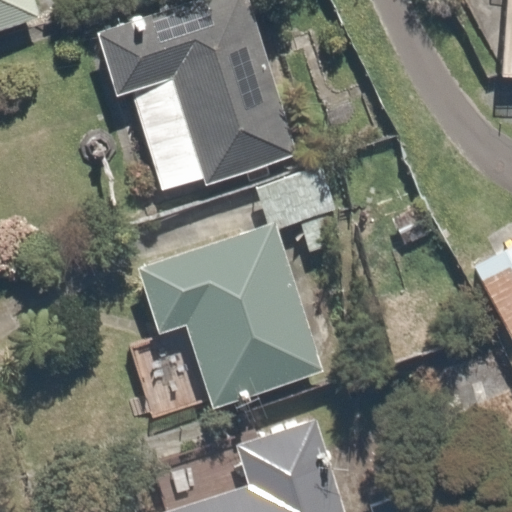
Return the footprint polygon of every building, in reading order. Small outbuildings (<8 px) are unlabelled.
[(0,0),(0,23),(36,14),(30,0),(0,0)] [(200,181),(295,152),(246,0),(168,0),(90,25),(110,89),(127,83),(160,187),(198,173),(200,181)] [(320,160),(251,182),(262,218),(270,216),(274,228),(300,220),(309,252),(337,244),(328,212),(335,209),(320,160)] [(432,231),(421,202),(393,213),(403,242),(432,231)] [(270,216),(262,218),(130,262),(152,328),(180,318),(207,403),(321,367),(274,228),(270,216)] [(511,238),(468,262),(508,339),(511,336),(511,238)] [(342,511),(311,412),(229,437),(242,478),(143,508),(144,511),(342,511)] [(437,511),(428,484),(368,504),(370,511),(437,511)]
